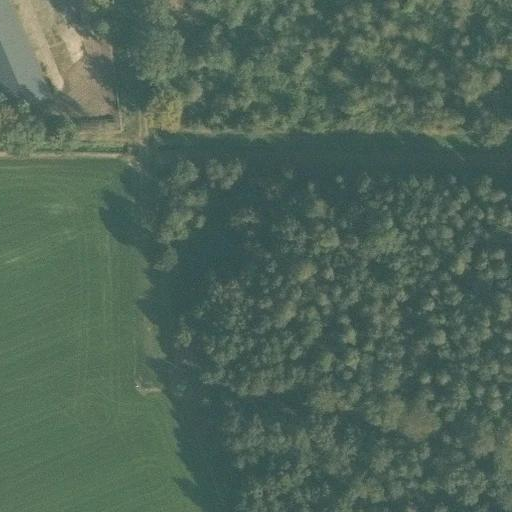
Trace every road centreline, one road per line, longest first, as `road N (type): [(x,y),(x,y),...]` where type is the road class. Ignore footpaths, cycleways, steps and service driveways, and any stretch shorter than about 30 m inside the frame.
road 1 (track): [(147,133),(148,371),(511,460)]
road 2 (track): [(147,133),(133,0)]
